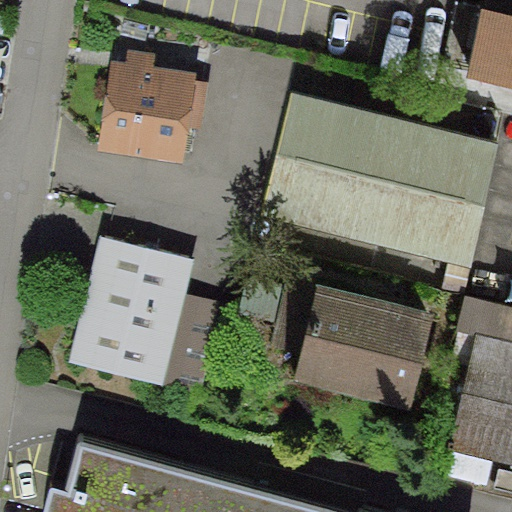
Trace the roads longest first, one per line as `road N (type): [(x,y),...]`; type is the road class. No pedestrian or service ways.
road 1 (residential): [(24,193),(53,0)]
road 2 (residential): [(0,327),(24,193)]
